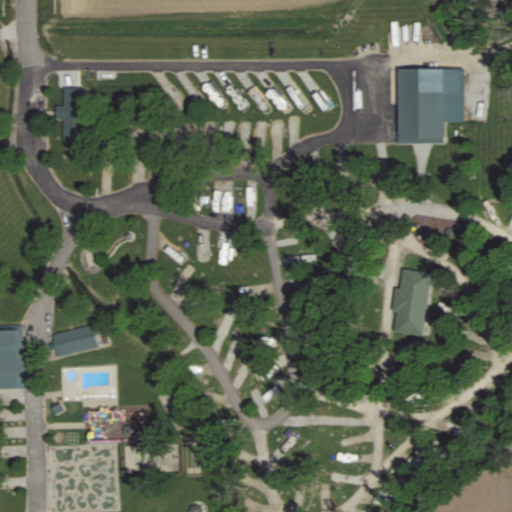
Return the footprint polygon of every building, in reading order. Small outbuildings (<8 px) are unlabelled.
[(466,66),(466,120),(449,120),(449,140),(405,140),(405,66),(466,66)] [(86,86),(86,138),(67,138),(67,86),(86,86)] [(436,270),(429,325),(399,321),(401,310),(397,309),(400,287),(404,288),(406,267),(436,270)] [(55,333),(96,323),(101,345),(61,355),(55,333)] [(0,328),(22,328),(24,386),(0,386),(0,328)]
